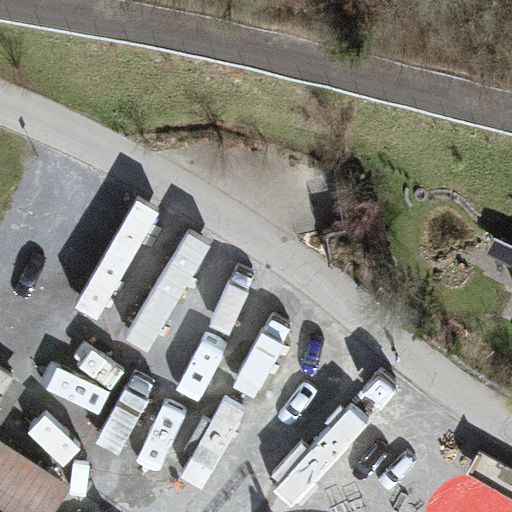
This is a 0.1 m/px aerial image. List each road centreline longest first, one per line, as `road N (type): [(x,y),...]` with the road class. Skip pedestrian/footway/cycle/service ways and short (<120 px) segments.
road 1 (residential): [(0,101),(90,141),(252,242),(427,375),(511,424)]
road 2 (residential): [(41,0),(188,19),(511,109)]
road 3 (unknown): [(377,337),(299,511)]
